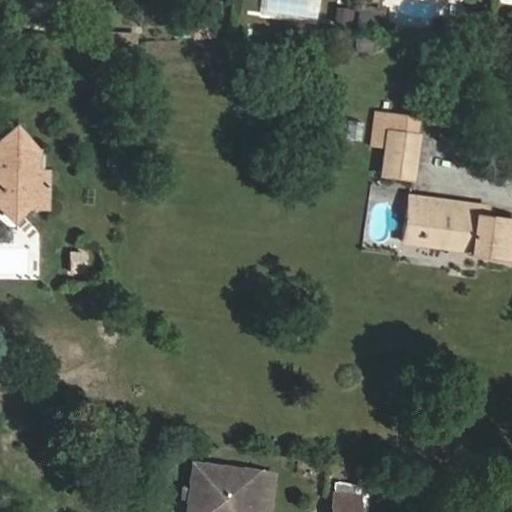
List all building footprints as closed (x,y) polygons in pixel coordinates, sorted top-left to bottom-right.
[(334,25),(353,28),(356,9),(337,7),(334,25)] [(361,7),(358,32),(381,31),(383,10),(361,7)] [(382,176),(412,180),(418,137),(416,137),(418,119),(376,113),(374,131),(388,133),(382,176)] [(20,134),(6,134),(0,139),(0,141),(2,144),(0,146),(0,207),(11,218),(30,200),(45,200),(46,173),(36,172),(36,151),(29,151),(23,145),(26,141),(20,134)] [(477,206),(441,201),(440,211),(408,207),(404,236),(419,238),(418,245),(471,252),(470,256),(511,261),(511,222),(475,217),(477,206)] [(268,511),(273,475),(256,473),(193,465),(187,511),(268,511)] [(357,511),(359,498),(334,495),(331,511),(357,511)]
